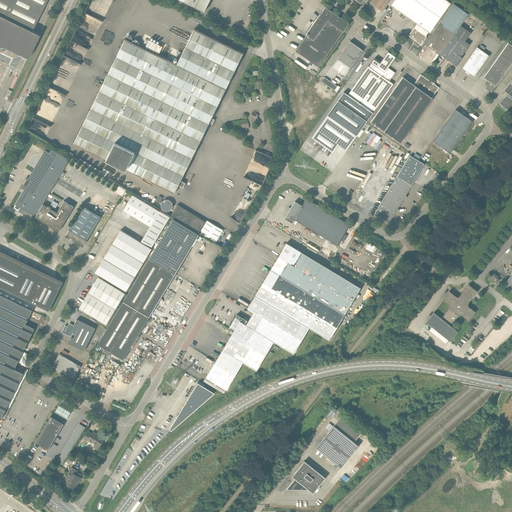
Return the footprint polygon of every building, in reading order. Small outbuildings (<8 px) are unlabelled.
[(0,0),(0,45),(27,59),(39,35),(31,31),(46,0),(0,0)] [(179,0),(204,12),(209,0),(179,0)] [(371,0),(370,3),(382,12),(390,0),(371,0)] [(430,33),(449,6),(451,3),(446,0),(395,0),(391,5),(430,33)] [(440,55),(451,62),(456,66),(462,58),(461,57),(470,45),(465,41),(471,33),(460,26),(469,14),(454,4),(440,23),(455,34),(440,55)] [(307,35),(296,51),(318,67),(349,24),(325,7),(306,35),(307,35)] [(425,44),(440,55),(455,34),(440,23),(425,44)] [(415,41),(421,45),(427,37),(414,28),(409,36),(412,38),(413,37),(416,39),(415,41)] [(125,39),(73,144),(174,193),(243,53),(194,29),(177,65),(125,39)] [(350,41),(337,59),(350,68),(362,52),(363,50),(350,41)] [(511,45),(508,43),(492,66),(484,78),(487,80),(485,84),(488,86),(486,89),(491,93),(496,87),(511,64),(511,45)] [(489,56),(477,47),(462,68),(474,77),(489,56)] [(368,66),(348,95),(344,92),(338,101),(367,121),(393,84),(389,81),(395,73),(378,61),(372,69),(368,66)] [(414,85),(403,77),(371,122),(401,143),(433,98),(432,98),(439,88),(421,75),(414,85)] [(330,104),(337,94),(318,80),(311,91),(330,104)] [(506,95),(499,104),(509,112),(508,113),(511,108),(511,80),(504,90),(508,94),(507,95),(506,95)] [(470,126),(469,119),(456,110),(433,141),(450,153),(470,126)] [(249,128),(248,123),(241,124),(243,135),(248,134),(247,129),(249,128)] [(368,142),(370,139),(373,141),(377,135),(371,131),(365,140),(368,142)] [(358,196),(369,203),(387,172),(402,148),(391,141),(381,134),(365,162),(348,190),(358,196)] [(36,216),(43,205),(69,160),(52,150),(47,158),(46,158),(43,156),(30,180),(31,184),(27,189),(17,204),(33,214),(36,216)] [(374,215),(389,223),(424,164),(410,156),(374,215)] [(104,167),(101,173),(109,177),(112,171),(104,167)] [(123,210),(150,227),(140,242),(118,229),(92,271),(125,292),(151,249),(150,249),(170,217),(132,195),(123,210)] [(350,225),(307,199),(302,206),(295,202),(285,218),(292,223),(294,220),(313,231),(311,234),(314,236),(316,233),(337,246),(350,225)] [(43,205),(36,216),(35,217),(59,232),(66,219),(74,207),(64,201),(57,213),(43,205)] [(176,205),(170,216),(199,232),(205,221),(176,205)] [(66,235),(84,245),(101,217),(83,206),(66,235)] [(149,259),(174,275),(198,235),(173,219),(149,259)] [(199,233),(215,243),(223,230),(207,221),(199,233)] [(322,336),(329,340),(361,288),(287,243),(247,308),(254,312),(246,325),(244,323),(246,320),(237,315),(228,329),(233,332),(206,378),(226,390),(243,362),(256,370),(274,342),(294,354),(309,327),(322,336)] [(0,253),(0,287),(48,311),(60,289),(57,288),(60,283),(0,253)] [(123,302),(149,318),(158,302),(174,275),(149,259),(123,302)] [(497,284),(500,280),(497,278),(498,277),(497,277),(495,275),(494,273),(493,275),(492,274),(491,276),(490,276),(490,277),(489,278),(489,279),(489,280),(490,281),(492,283),(493,284),(494,282),(497,284)] [(97,278),(79,309),(105,326),(124,295),(97,278)] [(434,313),(426,323),(450,342),(457,332),(450,326),(458,316),(461,315),(468,321),(475,312),(468,306),(468,304),(477,292),(468,285),(459,297),(456,297),(449,291),(442,300),(449,306),(449,309),(441,319),(434,313)] [(0,418),(1,419),(23,374),(5,365),(32,311),(0,295),(0,418)] [(117,310),(125,298),(123,297),(115,309),(117,310)] [(149,318),(123,302),(97,344),(123,360),(149,318)] [(68,343),(84,351),(95,328),(77,319),(74,325),(73,325),(69,326),(68,326),(67,327),(65,326),(62,333),(71,337),(68,343)] [(59,354),(51,367),(72,380),(80,367),(59,354)] [(173,428),(213,394),(197,383),(171,426),(173,428)] [(60,404),(56,411),(67,418),(71,412),(60,404)] [(50,416),(35,442),(48,450),(53,442),(64,424),(50,416)] [(341,468),(359,446),(354,442),(362,432),(342,416),(316,448),(341,468)] [(85,428),(79,424),(56,462),(62,466),(85,428)] [(88,432),(84,438),(88,441),(89,439),(100,446),(104,439),(98,435),(97,437),(92,433),(92,434),(88,432)] [(50,458),(32,447),(25,459),(43,470),(50,458)] [(68,471),(69,473),(66,477),(69,478),(65,484),(74,489),(77,483),(75,482),(79,477),(75,475),(78,471),(72,468),(72,467),(71,467),(70,467),(73,462),(68,459),(64,465),(69,468),(68,471)] [(306,466),(303,464),(295,474),(298,476),(287,490),(310,490),(313,487),(315,490),(323,480),(321,477),(322,476),(307,464),(306,466)]
